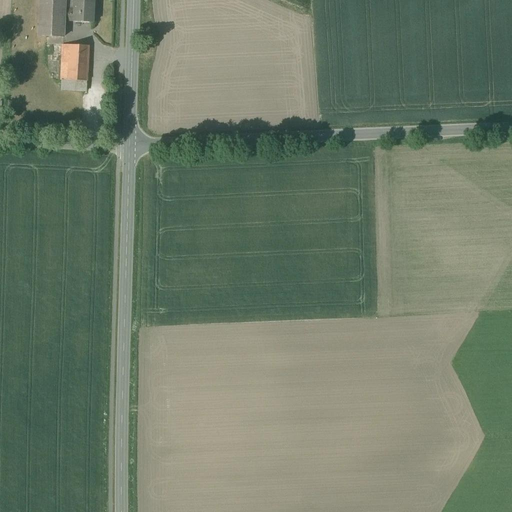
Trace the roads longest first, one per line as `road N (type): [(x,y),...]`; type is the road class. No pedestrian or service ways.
road 1 (unclassified): [(511,124),(129,141)]
road 2 (tertiary): [(121,511),(129,141)]
road 3 (tertiary): [(129,141),(133,0)]
road 4 (unclassified): [(0,139),(129,141)]
